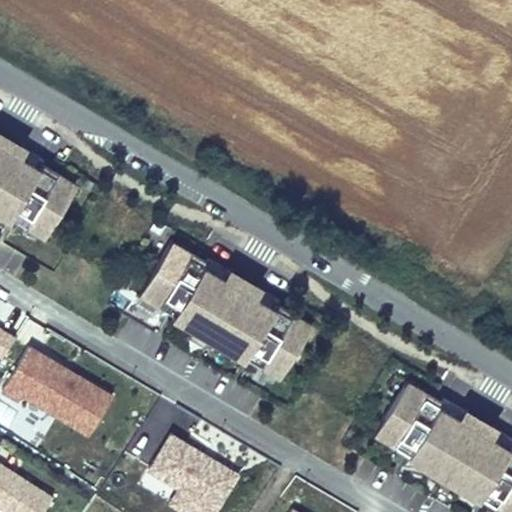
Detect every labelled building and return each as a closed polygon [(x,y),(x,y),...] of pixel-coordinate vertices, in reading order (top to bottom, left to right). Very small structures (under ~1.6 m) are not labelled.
[(0,125),(0,140),(20,153),(25,145),(27,141),(0,125)] [(0,213),(8,218),(9,216),(45,237),(79,180),(45,160),(46,158),(25,145),(20,153),(0,140),(0,213)] [(207,257),(173,236),(139,293),(172,313),(171,315),(243,358),(244,356),(280,377),(314,320),(280,300),(281,298),(260,286),(256,293),(222,273),(226,265),(209,255),(207,257)] [(228,261),(226,265),(222,273),(256,293),(260,286),(262,282),(228,261)] [(0,360),(13,338),(0,330),(0,360)] [(114,395),(30,344),(3,388),(20,398),(24,393),(91,433),(114,395)] [(443,397),(409,376),(375,433),(408,453),(407,456),(479,498),(480,496),(506,511),(511,511),(511,435),(496,426),(492,433),(458,413),(462,405),(445,395),(443,397)] [(464,402),(462,405),(458,413),(492,433),(496,426),(498,422),(464,402)] [(208,511),(234,470),(167,430),(145,468),(189,494),(180,509),(184,511),(208,511)] [(0,506),(9,511),(42,511),(54,494),(0,460),(0,506)] [(180,509),(189,494),(174,485),(165,500),(180,509)]
